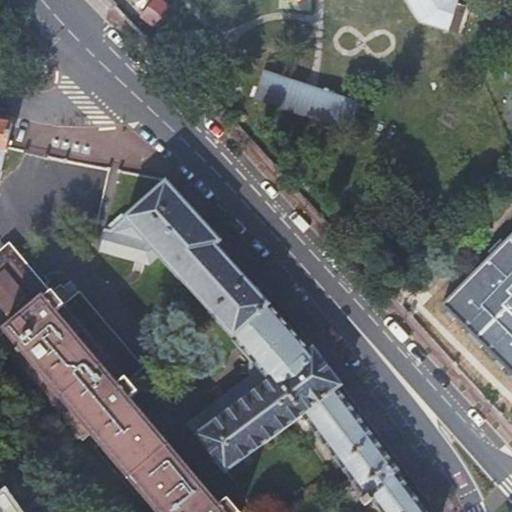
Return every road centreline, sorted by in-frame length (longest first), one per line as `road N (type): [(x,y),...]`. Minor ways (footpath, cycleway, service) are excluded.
road 1 (secondary): [(450,436),(258,222),(110,78)]
road 2 (residential): [(0,99),(86,109),(110,78)]
